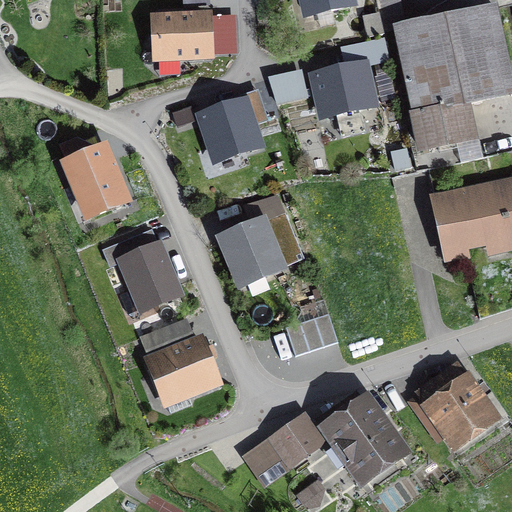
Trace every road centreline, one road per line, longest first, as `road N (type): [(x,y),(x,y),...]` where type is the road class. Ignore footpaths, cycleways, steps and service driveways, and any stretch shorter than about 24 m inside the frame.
road 1 (residential): [(3,84),(118,127),(143,154),(252,409)]
road 2 (residential): [(511,323),(252,409)]
